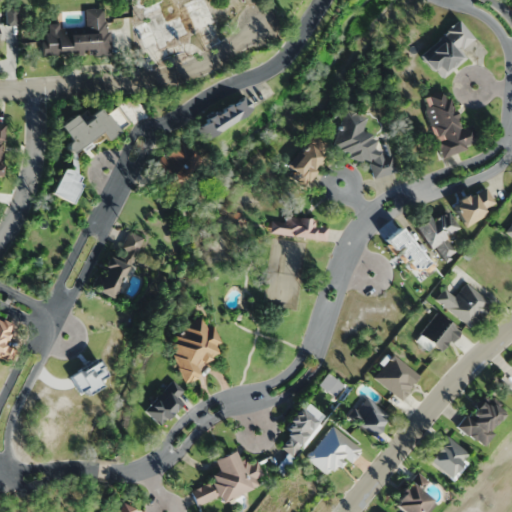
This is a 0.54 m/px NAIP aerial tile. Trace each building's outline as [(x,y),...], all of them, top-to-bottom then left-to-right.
[(193,0),(181,5),(183,12),(166,18),(164,14),(135,25),(144,50),(213,24),(204,0),(193,0)] [(108,55),(107,9),(85,9),(86,26),(41,26),(42,56),(108,55)] [(466,58),(460,50),(473,39),(459,22),(418,54),(439,80),(466,58)] [(471,125),(459,129),(447,90),(421,98),(440,157),(477,146),(471,125)] [(252,113),(245,98),(196,123),(203,137),(252,113)] [(126,125),(116,106),(100,115),(98,111),(77,122),(73,115),(56,125),(73,155),(126,125)] [(371,171),(390,177),(396,156),(374,150),(378,137),(361,132),(366,116),(343,109),(331,150),(373,163),(371,171)] [(151,168),(168,185),(196,158),(178,140),(151,168)] [(324,157),(306,143),(289,167),(306,180),(324,157)] [(79,173),(58,170),(55,198),(76,200),(79,173)] [(463,224),(495,204),(483,185),(451,206),(463,224)] [(428,250),(434,246),(442,259),(455,251),(446,237),(459,228),(447,210),(431,221),(428,217),(413,226),(428,250)] [(283,217),(283,221),(270,219),(268,233),(325,240),(327,223),(283,217)] [(426,259),(394,228),(381,242),(413,272),(426,259)] [(118,248),(126,252),(124,257),(130,261),(143,240),(129,231),(118,248)] [(111,299),(127,266),(107,256),(91,289),(111,299)] [(444,289),(435,300),(470,328),(489,305),(464,285),(454,297),(444,289)] [(459,330),(434,313),(419,336),(444,352),(459,330)] [(185,382),(199,377),(194,364),(218,355),(214,346),(220,344),(213,326),(205,329),(201,317),(179,325),(181,331),(167,337),(185,382)] [(0,359),(8,364),(15,351),(3,344),(12,325),(0,318),(0,359)] [(373,378),(401,400),(420,377),(393,354),(373,378)] [(187,396),(172,381),(143,410),(158,425),(187,396)] [(347,416),(370,437),(389,417),(365,396),(347,416)] [(456,424),(481,448),(494,434),(489,429),(502,416),(482,397),(456,424)] [(291,456),(319,424),(300,407),(280,429),(288,437),(280,446),(291,456)] [(350,463),(360,450),(332,426),(305,458),(327,476),(343,457),(350,463)] [(451,481),(471,456),(446,436),(426,460),(451,481)] [(196,506),(218,497),(220,501),(258,486),(255,477),(262,475),(256,461),(248,464),(246,458),(236,462),(232,451),(211,459),(217,472),(207,476),(210,482),(189,491),(196,506)] [(392,505),(401,511),(428,511),(435,503),(418,490),(425,480),(416,473),(392,505)] [(133,511),(135,509),(120,502),(114,511),(133,511)]
